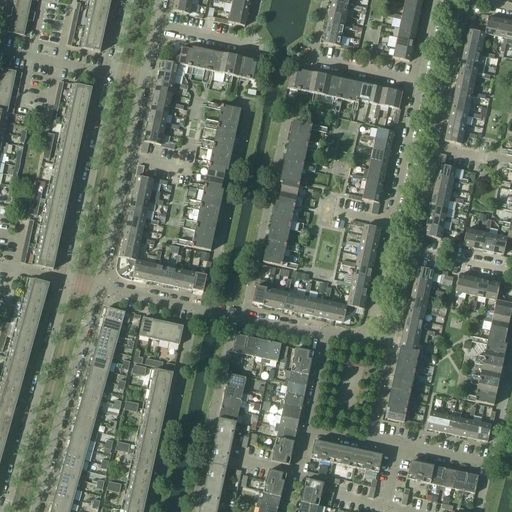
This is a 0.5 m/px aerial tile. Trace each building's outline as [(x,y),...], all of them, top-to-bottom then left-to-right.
[(111,0),(91,0),(90,9),(108,13),(111,0)] [(246,17),(249,7),(232,4),(232,2),(226,0),(225,4),(231,5),(230,13),(246,17)] [(348,6),(349,0),(332,0),(331,4),(348,8),(348,10),(354,11),(355,7),(348,6)] [(420,13),(422,3),(409,0),(399,0),(405,1),(403,9),(420,13)] [(189,13),(191,5),(174,2),(172,12),(189,16),(188,17),(195,18),(196,15),(189,13)] [(30,7),(13,3),(11,13),(34,18),(35,14),(29,12),(30,7)] [(346,18),(348,10),(348,8),(331,4),(329,14),(346,18)] [(75,6),(71,26),(75,27),(80,7),(75,6)] [(108,13),(90,9),(86,29),(104,33),(108,13)] [(418,23),(420,13),(403,9),(401,17),(394,16),(394,20),(400,21),(401,19),(418,23)] [(34,18),(11,13),(9,23),(26,27),(27,21),(33,22),(34,18)] [(244,28),(246,17),(230,13),(228,22),(221,20),(221,24),(227,25),(228,24),(244,28)] [(344,26),(346,18),(329,14),(327,24),(344,28),(343,30),(350,31),(351,27),(344,26)] [(494,37),(498,21),(488,18),(486,28),(482,27),(480,28),(484,35),(494,37)] [(415,33),(418,23),(401,19),(400,21),(399,29),(415,33)] [(504,39),(508,23),(498,21),(494,37),(503,39),(504,39)] [(26,27),(9,23),(7,33),(30,38),(31,34),(25,32),(26,27)] [(511,23),(508,23),(504,39),(503,39),(501,46),(505,47),(506,44),(511,45),(511,23)] [(342,38),(343,30),(344,28),(327,24),(325,34),(342,38)] [(75,27),(71,26),(67,46),(71,47),(75,27)] [(482,45),(484,35),(480,28),(478,30),(477,33),(468,31),(465,42),(482,45)] [(104,33),(86,29),(81,49),(100,53),(104,33)] [(413,43),(415,33),(399,29),(397,39),(413,43)] [(340,46),(342,38),(325,34),(323,44),(339,48),(339,49),(346,51),(347,47),(340,46)] [(411,53),(413,43),(397,39),(394,49),(411,53)] [(480,53),(482,45),(465,42),(463,52),(480,55),(480,57),(486,59),(487,55),(480,53)] [(176,58),(174,59),(178,66),(184,74),(185,75),(186,75),(188,68),(192,51),(191,51),(181,49),(180,57),(179,58),(176,58)] [(188,68),(186,75),(189,75),(191,76),(192,69),(204,72),(202,84),(205,84),(207,85),(210,85),(212,73),(224,76),(223,83),(225,84),(227,85),(230,85),(232,78),(243,80),(248,81),(251,64),(252,64),(253,62),(247,61),(203,51),(192,49),(191,51),(192,51),(188,68)] [(409,63),(411,53),(394,49),(393,57),(386,55),(385,59),(392,61),(392,59),(409,63)] [(478,65),(480,57),(480,55),(463,52),(461,62),(478,65)] [(161,62),(159,73),(176,76),(178,66),(174,59),(171,61),(170,64),(169,64),(161,62)] [(476,74),(478,65),(461,62),(459,72),(476,76),(475,77),(482,79),(483,75),(476,74)] [(251,64),(248,81),(259,83),(262,67),(252,64),(251,64)] [(22,74),(0,69),(0,80),(14,83),(15,78),(21,79),(22,74)] [(358,102),(361,85),(308,74),(301,72),(300,75),(301,75),(298,92),(303,93),(313,95),(312,103),(319,104),(321,97),(333,99),(331,111),(338,113),(341,101),(353,104),(352,110),(356,111),(358,102)] [(473,86),(475,77),(476,76),(459,72),(457,82),(473,86)] [(159,73),(157,83),(174,86),(173,88),(180,90),(181,86),(180,85),(181,77),(176,76),(159,73)] [(301,75),(300,75),(290,73),(287,89),(298,92),(301,75)] [(14,83),(0,80),(0,90),(17,95),(18,90),(12,89),(14,83)] [(59,82),(55,103),(59,104),(63,83),(59,82)] [(472,94),(473,86),(457,82),(455,92),(471,96),(471,98),(478,99),(478,95),(472,94)] [(157,83),(155,93),(171,96),(173,88),(174,86),(157,83)] [(368,104),(372,87),(361,85),(358,102),(368,104)] [(92,90),(73,86),(69,106),(88,110),(92,90)] [(378,106),(382,90),(372,87),(368,104),(376,106),(378,106)] [(17,95),(0,90),(0,101),(9,103),(11,98),(16,99),(17,95)] [(388,108),(392,92),(382,90),(378,106),(376,106),(375,113),(379,113),(380,107),(388,108)] [(399,111),(402,94),(392,92),(388,108),(396,110),(395,117),(399,118),(400,111),(399,111)] [(469,106),(471,98),(471,96),(455,92),(452,102),(469,106)] [(155,93),(153,103),(169,106),(169,108),(176,110),(176,106),(170,104),(171,96),(155,93)] [(9,103),(0,101),(0,111),(9,114),(13,115),(14,110),(8,109),(9,103)] [(467,114),(469,106),(452,102),(450,112),(467,116),(467,118),(473,119),(474,115),(467,114)] [(55,103),(51,120),(50,123),(55,124),(59,104),(55,103)] [(153,103),(150,112),(167,116),(169,108),(169,106),(153,103)] [(228,172),(238,122),(241,111),(207,104),(206,108),(220,111),(218,124),(206,121),(204,129),(216,131),(214,144),(202,141),(200,149),(212,151),(209,163),(202,162),(201,166),(208,168),(208,167),(225,171),(228,172)] [(88,110),(69,106),(65,126),(83,130),(88,110)] [(9,114),(0,111),(0,122),(7,124),(9,114)] [(150,112),(148,122),(165,126),(165,128),(171,129),(172,126),(165,124),(167,116),(150,112)] [(465,126),(467,118),(467,116),(450,112),(448,122),(465,126)] [(148,122),(146,132),(163,136),(165,128),(165,126),(148,122)] [(304,163),(306,151),(318,153),(320,146),(308,143),(311,131),(318,133),(323,134),(325,134),(326,130),(293,122),(279,183),(282,184),(282,183),(299,187),(306,189),(306,184),(300,183),(302,171),(314,173),(316,166),(304,163)] [(463,134),(465,126),(448,122),(446,132),(463,136),(462,138),(469,139),(470,135),(463,134)] [(83,130),(65,126),(60,146),(79,150),(83,130)] [(391,144),(393,134),(377,130),(375,139),(374,141),(391,144)] [(144,143),(149,144),(160,146),(160,148),(167,149),(168,145),(170,137),(163,136),(146,132),(144,143)] [(460,146),(462,138),(463,136),(446,132),(444,143),(460,146)] [(54,136),(48,134),(46,143),(52,144),(54,136)] [(389,154),(391,144),(374,141),(375,139),(368,137),(367,141),(374,143),(372,151),(389,154)] [(142,142),(140,154),(141,154),(146,155),(149,144),(144,143),(142,142)] [(52,144),(46,143),(42,159),(49,161),(52,144)] [(79,150),(60,146),(56,166),(75,170),(79,150)] [(387,164),(389,154),(372,151),(371,159),(370,161),(387,164)] [(443,167),(446,157),(446,156),(440,155),(437,166),(439,166),(443,167)] [(385,174),(387,164),(370,161),(371,159),(364,157),(363,161),(370,163),(368,171),(385,174)] [(511,166),(507,165),(506,170),(511,170),(511,183),(510,183),(509,191),(511,191),(511,204),(506,203),(505,211),(511,212),(511,213),(510,225),(503,223),(502,228),(509,229),(511,229),(511,166)] [(75,170),(56,166),(52,186),(70,190),(75,170)] [(141,179),(144,168),(137,166),(135,177),(136,178),(141,179)] [(455,170),(443,167),(439,166),(436,177),(453,180),(453,182),(459,184),(460,180),(454,178),(455,170)] [(223,181),(225,171),(208,167),(208,168),(206,178),(223,181)] [(383,184),(385,174),(368,171),(366,179),(366,180),(383,184)] [(380,194),(383,184),(366,180),(366,179),(360,177),(359,181),(365,182),(364,190),(380,194)] [(451,190),(453,182),(453,180),(436,177),(434,187),(451,190)] [(151,192),(153,184),(159,185),(160,181),(153,180),(153,181),(141,179),(136,178),(134,188),(151,192)] [(221,191),(223,181),(206,178),(204,187),(204,188),(221,191)] [(297,197),(299,187),(282,183),(282,184),(280,193),(297,197)] [(70,190),(52,186),(47,206),(66,210),(70,190)] [(213,241),(221,202),(223,191),(221,191),(204,188),(204,187),(197,186),(196,190),(203,192),(201,204),(189,201),(187,209),(199,212),(196,224),(184,221),(183,229),(195,232),(192,244),(177,241),(176,245),(210,252),(213,241)] [(43,188),(37,187),(33,203),(39,204),(43,188)] [(449,198),(451,190),(434,187),(432,197),(449,200),(448,202),(455,204),(456,200),(449,198)] [(149,200),(151,192),(134,188),(132,198),(149,202),(148,204),(155,205),(156,201),(149,200)] [(378,205),(380,194),(364,190),(362,198),(355,197),(355,201),(361,203),(362,201),(373,204),(378,205)] [(295,207),(297,197),(280,193),(278,203),(294,207),(295,207)] [(447,210),(448,202),(449,200),(432,197),(430,207),(447,210)] [(147,212),(148,204),(149,202),(132,198),(130,208),(147,212)] [(287,243),(289,231),(301,234),(303,226),(295,224),(296,218),(297,218),(298,212),(300,213),(301,208),(295,207),(294,207),(278,203),(275,202),(262,263),(296,271),(297,266),(282,263),(285,251),(297,254),(299,246),(287,243)] [(39,204),(33,203),(30,216),(37,217),(39,204)] [(377,216),(380,205),(378,205),(373,204),(371,215),(377,216)] [(66,210),(47,206),(43,226),(62,230),(66,210)] [(445,218),(447,210),(430,207),(428,217),(445,220),(444,222),(451,224),(452,220),(445,218)] [(145,220),(147,212),(130,208),(128,218),(144,222),(144,223),(151,225),(152,221),(145,220)] [(442,230),(444,222),(445,220),(428,217),(426,227),(442,230)] [(142,232),(144,223),(144,222),(128,218),(126,228),(142,232)] [(33,224),(29,223),(24,243),(29,244),(33,224)] [(378,240),(380,230),(364,226),(364,225),(357,223),(356,227),(363,229),(361,237),(378,240)] [(62,230),(43,226),(39,246),(58,250),(62,230)] [(441,238),(442,230),(426,227),(423,237),(440,241),(440,242),(447,244),(447,240),(441,238)] [(141,240),(142,232),(126,228),(124,238),(140,242),(140,243),(147,245),(147,241),(141,240)] [(483,251),(486,235),(488,235),(490,228),(486,228),(484,234),(476,233),(473,249),(483,251)] [(473,249),(476,233),(466,230),(462,247),(473,249)] [(496,237),(488,235),(486,235),(483,251),(493,253),(496,237)] [(376,250),(378,240),(361,237),(360,245),(359,247),(376,250)] [(508,247),(511,246),(507,239),(506,239),(496,237),(493,253),(503,256),(505,247),(508,247)] [(138,252),(140,243),(140,242),(124,238),(121,248),(138,252)] [(29,244),(24,243),(20,263),(24,264),(29,244)] [(374,260),(376,250),(359,247),(360,245),(353,243),(352,247),(359,249),(357,257),(374,260)] [(58,250),(39,246),(34,267),(53,271),(58,250)] [(136,262),(138,252),(121,248),(119,258),(128,260),(128,264),(129,266),(136,262)] [(372,270),(374,260),(357,257),(355,265),(355,267),(372,270)] [(153,283),(156,266),(158,267),(160,260),(156,259),(154,266),(146,264),(143,281),(153,283)] [(143,281),(146,264),(136,262),(129,266),(131,269),(134,269),(132,279),(143,281)] [(172,287),(176,270),(178,271),(179,264),(176,263),(174,270),(166,268),(163,285),(172,287)] [(370,280),(372,270),(355,267),(355,265),(349,263),(348,267),(355,269),(353,277),(370,280)] [(163,285),(166,268),(158,267),(156,266),(153,283),(163,285)] [(431,283),(433,275),(440,276),(440,272),(434,271),(433,272),(417,269),(415,279),(431,283)] [(186,273),(178,271),(176,270),(172,287),(182,289),(186,273)] [(203,294),(206,277),(208,278),(209,271),(206,270),(204,276),(196,275),(192,291),(203,294)] [(299,281),(301,274),(293,272),(291,279),(299,281)] [(192,291),(196,275),(186,273),(182,289),(192,291)] [(307,283),(309,276),(301,274),(299,281),(307,283)] [(465,295),(469,278),(459,276),(455,293),(465,295)] [(368,290),(370,280),(353,277),(351,285),(351,287),(368,290)] [(475,297),(479,280),(469,278),(465,295),(473,297),(475,297)] [(430,291),(431,283),(415,279),(412,289),(429,293),(430,291)] [(31,280),(25,300),(44,305),(49,285),(31,280)] [(262,306),(266,290),(258,288),(259,281),(255,280),(254,287),(255,288),(252,304),(262,306)] [(485,299),(489,283),(479,280),(475,297),(473,297),(472,303),(476,304),(477,298),(485,299)] [(365,300),(368,290),(351,287),(351,285),(344,283),(344,287),(350,289),(349,297),(365,300)] [(498,294),(500,285),(489,283),(485,299),(496,301),(496,302),(498,294)] [(282,311),(286,294),(288,294),(289,288),(285,287),(284,294),(276,292),(272,309),(282,311)] [(427,303),(429,295),(429,293),(412,289),(410,299),(427,303)] [(272,309),(276,292),(266,290),(262,306),(272,309)] [(302,315),(306,298),(308,299),(309,292),(305,291),(304,298),(296,296),(292,313),(302,315)] [(292,313),(296,296),(288,294),(286,294),(282,311),(292,313)] [(323,319),(326,303),(328,303),(330,296),(326,296),(324,302),(316,301),(313,317),(323,319)] [(363,311),(365,300),(349,297),(346,307),(347,307),(351,314),(353,312),(354,309),(363,311)] [(316,301),(308,299),(306,298),(302,315),(313,317),(316,301)] [(425,311),(427,303),(410,299),(408,309),(425,312),(425,311)] [(25,300),(20,320),(38,325),(44,305),(25,300)] [(510,315),(511,306),(511,304),(503,303),(496,302),(496,301),(493,312),(510,315)] [(333,322),(336,305),(328,303),(326,303),(323,319),(333,322)] [(348,315),(351,314),(347,307),(346,307),(336,305),(333,322),(343,324),(345,315),(348,315)] [(106,309),(104,319),(122,324),(125,314),(106,309)] [(423,323),(424,315),(425,312),(408,309),(406,319),(423,323)] [(508,325),(510,315),(493,312),(492,320),(491,322),(508,325)] [(506,335),(508,325),(491,322),(492,320),(485,318),(484,322),(491,324),(489,332),(506,335)] [(104,319),(101,328),(119,334),(122,324),(104,319)] [(142,319),(138,337),(149,339),(153,321),(142,319)] [(421,331),(423,323),(406,319),(404,329),(421,333),(421,331)] [(20,320),(14,339),(33,345),(38,325),(20,320)] [(163,323),(153,321),(149,339),(159,342),(163,323)] [(3,323),(0,335),(6,337),(10,325),(3,323)] [(173,325),(163,323),(159,342),(169,344),(173,325)] [(183,327),(173,325),(169,344),(179,346),(183,327)] [(101,328),(98,338),(117,343),(119,334),(101,328)] [(418,343),(420,334),(421,333),(404,329),(402,339),(418,343)] [(504,345),(506,335),(489,332),(487,342),(480,340),(479,344),(486,346),(487,342),(504,346),(504,345)] [(235,336),(232,353),(239,355),(238,358),(242,359),(247,338),(235,336)] [(98,338),(95,348),(114,353),(117,343),(98,338)] [(258,340),(247,338),(242,359),(247,360),(248,357),(254,358),(258,340)] [(14,339),(9,359),(27,364),(33,345),(14,339)] [(416,352),(418,343),(402,339),(399,349),(416,353),(416,352)] [(269,343),(258,340),(254,358),(261,360),(260,363),(265,364),(269,343)] [(493,407),(504,357),(506,346),(504,345),(504,346),(487,342),(486,346),(484,358),(482,366),(479,378),(477,386),(474,403),(493,407)] [(277,363),(281,345),(269,343),(265,364),(269,365),(270,361),(277,363)] [(114,353),(95,348),(93,358),(111,363),(114,353)] [(418,374),(422,354),(416,352),(416,353),(399,349),(395,370),(418,374)] [(313,353),(295,350),(290,372),(308,376),(313,353)] [(482,366),(484,358),(476,357),(474,364),(482,366)] [(93,358),(90,368),(108,373),(111,363),(93,358)] [(9,359),(4,379),(22,384),(27,364),(9,359)] [(154,362),(146,360),(145,366),(153,368),(154,362)] [(163,363),(154,362),(153,368),(161,370),(163,363)] [(175,366),(166,364),(165,370),(173,372),(175,366)] [(133,366),(131,375),(144,377),(146,369),(133,366)] [(90,368),(87,378),(106,383),(108,373),(90,368)] [(413,394),(418,374),(395,370),(391,389),(413,394)] [(173,375),(154,371),(150,391),(168,395),(173,375)] [(308,376),(290,372),(289,379),(286,379),(285,383),(306,387),(308,376)] [(228,375),(226,387),(247,391),(248,387),(244,386),(246,379),(228,375)] [(477,386),(479,378),(472,376),(470,384),(477,386)] [(87,378),(85,387),(103,393),(106,383),(87,378)] [(4,379),(0,391),(0,399),(16,404),(22,384),(4,379)] [(306,387),(285,383),(284,387),(287,388),(286,395),(303,399),(306,387)] [(103,393),(85,387),(82,397),(100,402),(103,393)] [(226,387),(223,398),(241,401),(242,395),(246,395),(247,391),(226,387)] [(409,414),(413,394),(391,389),(386,410),(389,410),(406,413),(409,414)] [(150,391),(145,411),(164,415),(168,395),(150,391)] [(303,399),(286,395),(284,402),(281,401),(280,405),(301,410),(303,399)] [(82,397),(79,407),(98,412),(100,402),(82,397)] [(223,398),(221,409),(242,413),(243,409),(239,408),(241,401),(223,398)] [(0,399),(0,420),(11,424),(16,404),(0,399)] [(282,411),(279,410),(280,405),(278,405),(270,403),(267,415),(281,417),(282,411)] [(301,410),(280,405),(279,410),(282,411),(281,417),(298,421),(301,410)] [(98,412),(79,407),(76,417),(95,422),(98,412)] [(221,409),(218,420),(236,424),(238,417),(241,418),(242,413),(221,409)] [(404,421),(406,413),(389,410),(387,420),(400,423),(403,424),(403,425),(410,427),(411,423),(404,421)] [(145,411),(141,431),(160,435),(164,415),(145,411)] [(447,434),(450,418),(452,418),(454,411),(450,411),(448,417),(440,416),(437,432),(447,434)] [(437,432),(440,416),(430,413),(426,430),(437,432)] [(466,439),(470,422),(472,423),(474,416),(470,415),(468,422),(460,420),(457,437),(466,439)] [(95,422),(76,417),(74,427),(92,432),(95,422)] [(298,421),(281,417),(279,424),(276,423),(275,428),(296,432),(298,421)] [(457,437),(460,420),(452,418),(450,418),(447,434),(457,437)] [(487,443),(491,427),(492,427),(493,420),(490,419),(488,426),(480,424),(476,441),(487,443)] [(0,420),(0,441),(6,443),(11,424),(0,420)] [(218,420),(213,443),(231,447),(236,424),(218,420)] [(476,441),(480,424),(472,423),(470,422),(466,439),(476,441)] [(92,432),(74,427),(71,437),(89,442),(92,432)] [(296,432),(275,428),(274,432),(277,433),(276,440),(294,443),(296,432)] [(141,431),(137,451),(155,455),(160,435),(141,431)] [(89,442),(71,437),(68,446),(87,451),(89,442)] [(294,443),(276,440),(271,462),(289,466),(294,443)] [(337,447),(314,442),(310,460),(333,464),(337,447)] [(213,445),(209,461),(227,465),(231,449),(213,445)] [(87,451),(68,446),(66,456),(84,461),(87,451)] [(355,469),(359,451),(337,447),(333,464),(355,469)] [(137,451),(132,471),(151,475),(155,455),(137,451)] [(378,474),(382,456),(359,451),(355,469),(378,474)] [(84,461),(66,456),(63,466),(81,471),(84,461)] [(429,485),(433,467),(410,463),(406,480),(429,485)] [(209,464),(204,487),(222,491),(227,468),(209,464)] [(320,465),(319,473),(327,475),(329,467),(320,465)] [(81,471),(63,466),(60,476),(79,481),(81,471)] [(440,491),(444,470),(433,467),(429,485),(436,487),(435,490),(440,491)] [(451,490),(455,472),(444,470),(440,491),(444,492),(445,488),(451,490)] [(132,471),(128,491),(147,495),(151,475),(132,471)] [(286,475),(268,471),(263,493),(280,498),(286,475)] [(462,496),(466,475),(455,472),(451,490),(458,491),(458,495),(462,496)] [(339,481),(308,473),(307,478),(338,486),(339,481)] [(474,495),(478,477),(466,475),(462,496),(466,497),(467,493),(474,495)] [(79,481),(60,476),(57,486),(76,491),(79,481)] [(306,480),(300,503),(318,507),(324,484),(306,480)] [(76,491),(57,486),(55,496),(73,501),(76,491)] [(204,487),(199,509),(211,511),(217,511),(222,491),(204,487)] [(128,491),(124,511),(126,511),(143,511),(147,495),(128,491)] [(280,498),(263,493),(261,500),(258,499),(257,504),(278,509),(280,498)] [(73,501),(55,496),(52,505),(70,510),(73,501)] [(300,503),(298,511),(316,511),(318,507),(300,503)]
